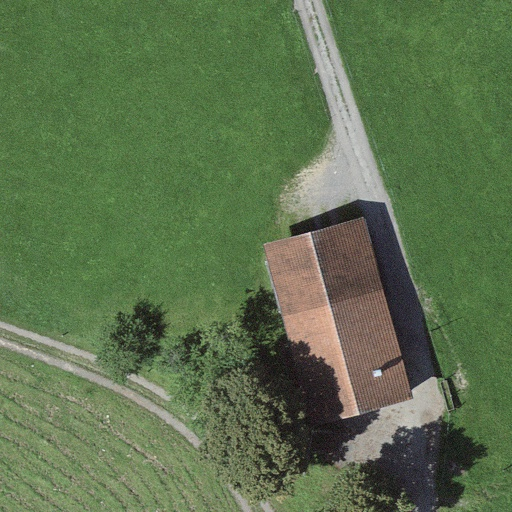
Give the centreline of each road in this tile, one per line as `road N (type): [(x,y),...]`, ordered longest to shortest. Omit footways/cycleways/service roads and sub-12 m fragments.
road 1 (track): [(321,0),(360,151),(470,419),(452,511)]
road 2 (track): [(279,511),(136,399),(0,344)]
